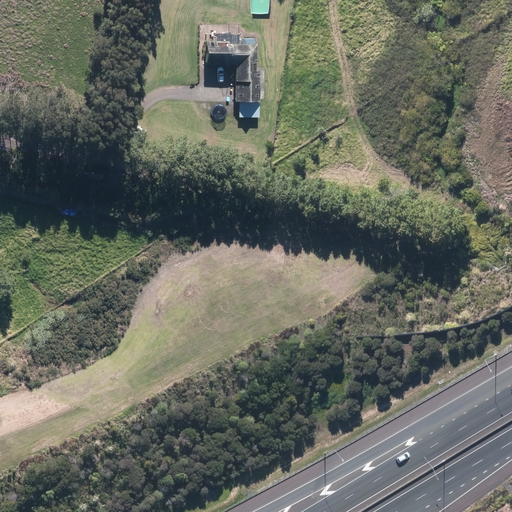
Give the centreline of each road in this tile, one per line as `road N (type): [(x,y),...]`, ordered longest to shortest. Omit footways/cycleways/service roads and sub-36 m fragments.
road 1 (motorway): [(262,511),(509,399)]
road 2 (track): [(0,148),(103,168),(158,107),(210,88)]
road 3 (motorway): [(318,511),(509,399)]
road 4 (motorway): [(511,441),(394,511)]
